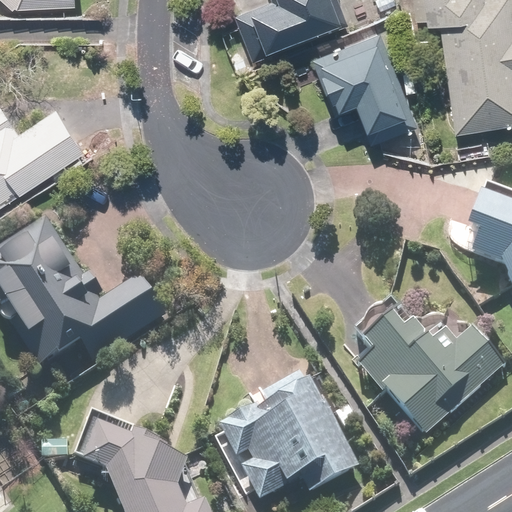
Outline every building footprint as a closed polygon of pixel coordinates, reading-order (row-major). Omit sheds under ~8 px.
[(2,0),(12,8),(72,5),(71,0),(2,0)] [(345,25),(335,0),(268,0),(269,0),(231,15),(249,62),(345,25)] [(511,0),(409,0),(413,21),(419,20),(420,23),(458,18),(458,21),(435,25),(450,133),(511,124),(511,34),(510,34),(509,24),(511,23),(511,0)] [(353,108),(367,144),(414,125),(375,30),(307,58),(331,117),(353,108)] [(0,208),(80,151),(49,109),(17,132),(0,107),(0,208)] [(511,212),(475,199),(461,236),(473,241),(467,258),(500,271),(511,296),(511,212)] [(106,301),(49,216),(0,249),(0,313),(39,372),(74,348),(89,370),(164,320),(137,280),(106,301)] [(422,440),(502,369),(469,332),(453,346),(442,334),(429,346),(410,325),(399,335),(386,320),(358,345),(369,357),(355,370),(380,398),(383,396),(422,440)] [(307,498),(357,470),(322,409),(320,410),(306,386),(304,387),(296,375),(259,396),(267,408),(257,414),(254,408),(215,430),(234,462),(246,455),(251,463),(238,471),(258,505),(292,485),(292,483),(297,480),(307,498)] [(94,431),(83,466),(107,476),(122,511),(208,511),(204,502),(187,509),(178,488),(186,462),(94,431)]
